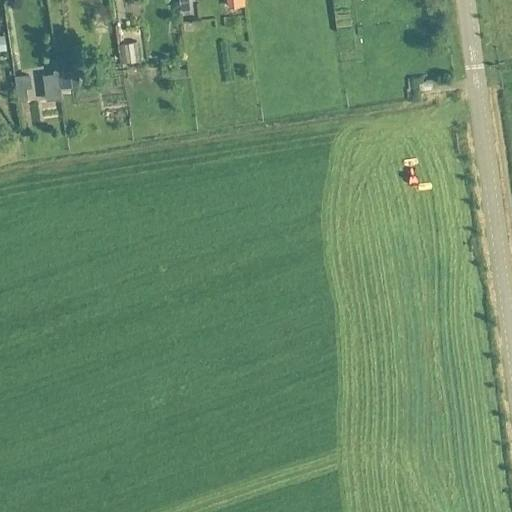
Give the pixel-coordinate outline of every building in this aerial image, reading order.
[(120,43),(123,62),(139,60),(137,41),(120,43)] [(186,57),(171,60),(172,66),(187,64),(186,57)] [(171,77),(188,75),(187,68),(170,70),(171,77)] [(60,73),(62,88),(81,85),(78,70),(60,73)] [(19,89),(31,87),(29,74),(16,76),(19,89)]
